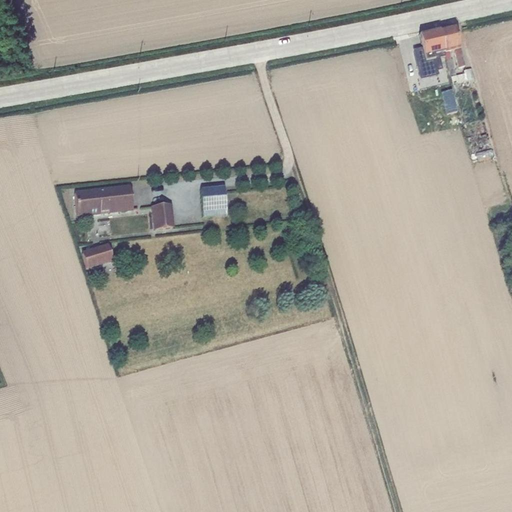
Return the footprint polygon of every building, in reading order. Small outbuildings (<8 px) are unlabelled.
[(438,31),(445,58),(448,70),(449,70),(454,93),(460,92),(458,84),(462,84),(462,86),(468,85),(467,84),(474,82),(470,70),(464,71),(465,74),(456,76),(452,60),(451,60),(449,52),(453,51),(458,69),(463,67),(454,27),(438,31)] [(438,31),(418,35),(421,46),(423,45),(424,50),(413,53),(419,77),(437,72),(442,71),(439,59),(445,58),(438,31)] [(437,72),(419,77),(420,81),(438,77),(437,72)] [(451,91),(440,93),(446,115),(456,113),(451,91)] [(485,135),(480,137),(483,148),(488,146),(485,135)] [(490,150),(476,155),(477,160),(492,156),(490,150)] [(129,188),(74,195),(76,219),(132,212),(129,188)] [(200,190),(203,218),(226,216),(223,188),(200,190)] [(171,205),(150,208),(153,231),(173,229),(171,205)] [(107,245),(81,253),(86,271),(113,262),(107,245)]
